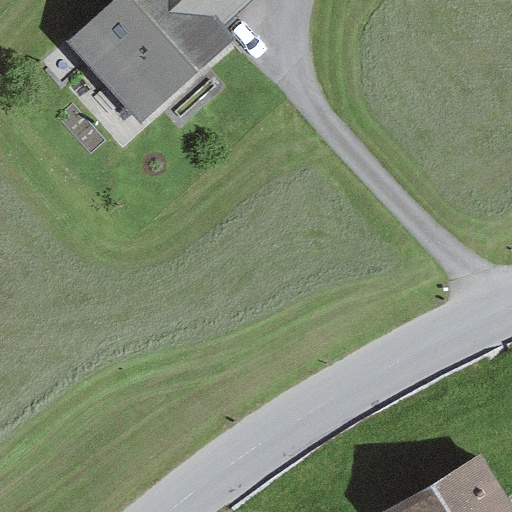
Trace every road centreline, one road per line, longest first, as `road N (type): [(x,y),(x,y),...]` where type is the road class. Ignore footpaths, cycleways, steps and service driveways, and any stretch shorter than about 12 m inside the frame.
road 1 (residential): [(185,511),(286,426),(511,303)]
road 2 (track): [(277,67),(498,309)]
